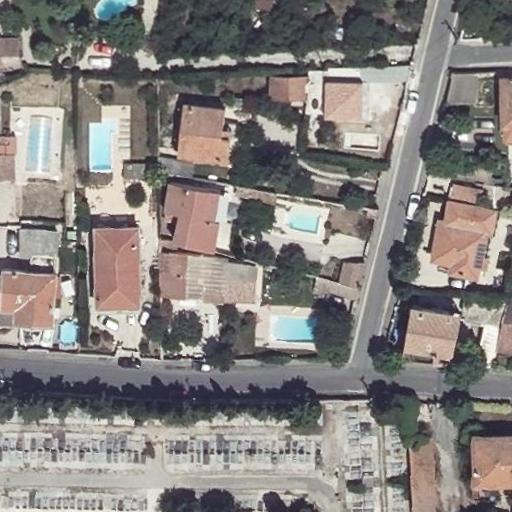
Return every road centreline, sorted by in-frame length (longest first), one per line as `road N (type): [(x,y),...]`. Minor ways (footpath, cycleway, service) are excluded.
road 1 (residential): [(355,379),(0,366)]
road 2 (residential): [(355,379),(435,56)]
road 3 (residential): [(511,388),(355,379)]
